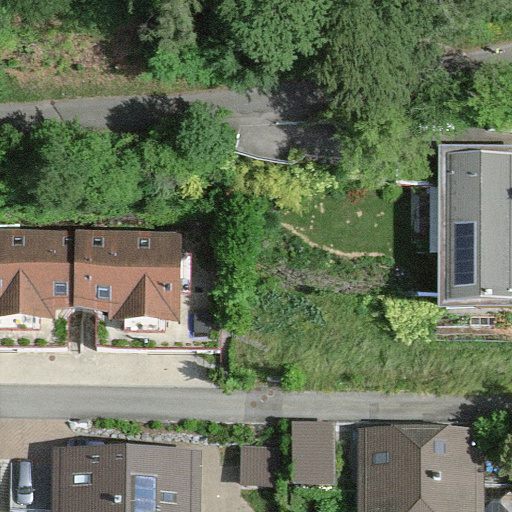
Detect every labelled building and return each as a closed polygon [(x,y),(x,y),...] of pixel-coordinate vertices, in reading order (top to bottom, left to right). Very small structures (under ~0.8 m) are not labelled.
[(511,147),(459,149),(464,308),(511,306),(511,147)] [(192,225),(5,226),(2,320),(198,318),(192,225)] [(295,488),(338,490),(340,422),(297,421),(295,488)] [(483,511),(484,436),(358,435),(357,511),(483,511)] [(246,440),(246,483),(292,484),(293,441),(246,440)] [(201,511),(202,457),(52,455),(51,511),(201,511)]
